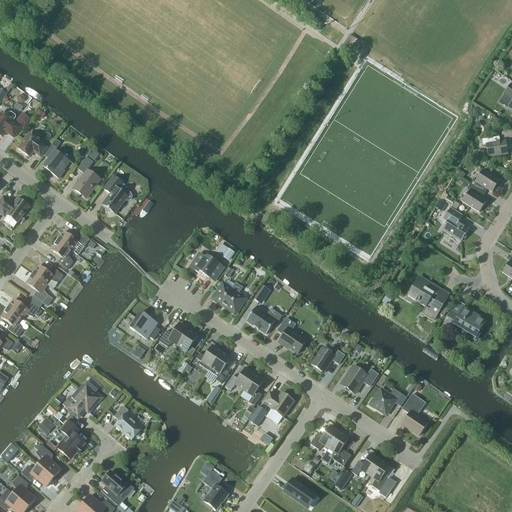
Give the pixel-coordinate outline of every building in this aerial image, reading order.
[(342,46),(355,51),(359,40),(347,35),(342,46)] [(503,95),(498,103),(507,109),(511,112),(511,85),(511,84),(503,95)] [(24,98),(22,96),(19,95),(16,97),(16,101),(18,103),(21,104),(24,102),(24,98)] [(1,113),(0,114),(0,136),(1,138),(5,132),(13,138),(20,129),(12,122),(13,122),(15,118),(15,116),(11,114),(9,114),(6,117),(1,113)] [(23,128),(30,120),(22,114),(15,122),(23,128)] [(40,157),(47,148),(39,142),(40,142),(29,134),(18,149),(28,157),(34,150),(36,152),(35,154),(40,157)] [(499,143),(499,138),(481,140),(482,147),(485,146),(488,159),(507,155),(505,142),(499,143)] [(58,179),(64,172),(63,171),(69,162),(55,151),(60,144),(55,140),(43,156),(48,160),(42,168),(58,179)] [(91,150),(87,156),(94,162),(99,156),(91,150)] [(475,159),(468,156),(465,162),(472,165),(475,159)] [(86,200),(100,181),(87,171),(93,163),(86,158),(77,170),(83,175),(72,190),(86,200)] [(462,180),(465,175),(458,170),(455,176),(462,180)] [(469,185),(484,195),(487,190),(492,193),(499,182),(482,171),(475,182),(473,180),(469,185)] [(124,195),(118,190),(122,185),(112,177),(103,190),(109,195),(102,205),(105,207),(108,207),(108,208),(107,208),(108,211),(109,214),(112,213),(115,215),(125,201),(128,202),(131,200),(131,197),(130,194),(124,195)] [(481,199),(484,195),(469,185),(466,191),(469,192),(462,203),(478,214),(486,202),(481,199)] [(11,207),(7,204),(9,202),(3,197),(0,200),(0,215),(4,218),(6,216),(17,224),(29,208),(17,199),(11,207)] [(451,207),(454,202),(447,198),(444,202),(451,207)] [(439,200),(435,207),(442,212),(446,205),(439,200)] [(460,243),(468,230),(456,223),(460,216),(450,209),(445,216),(450,219),(442,231),(460,243)] [(56,241),(72,252),(77,256),(89,240),(80,233),(74,240),(64,233),(60,237),(56,241)] [(68,257),(72,252),(56,241),(53,246),(54,246),(50,251),(61,258),(57,263),(67,270),(73,263),(68,257)] [(421,242),(416,250),(423,254),(428,247),(421,242)] [(228,249),(222,257),(229,262),(235,254),(228,249)] [(206,259),(199,254),(189,268),(197,273),(198,271),(214,282),(223,269),(207,258),(206,259)] [(511,264),(509,263),(502,274),(511,280),(511,264)] [(32,275),(47,286),(50,281),(57,284),(63,276),(53,269),(49,274),(39,266),(35,271),(35,270),(32,275)] [(228,280),(233,272),(228,269),(223,276),(228,280)] [(43,291),(47,286),(32,275),(28,279),(29,280),(26,284),(36,292),(33,297),(42,304),(48,297),(43,291)] [(448,296),(433,288),(420,279),(414,289),(412,288),(405,299),(416,306),(420,300),(427,304),(421,314),(433,321),(448,296)] [(238,295),(242,288),(235,284),(231,291),(222,285),(212,300),(235,315),(245,300),(238,295)] [(248,293),(253,296),(258,289),(253,286),(248,293)] [(261,287),(253,300),(258,303),(266,290),(261,287)] [(7,309),(22,320),(25,315),(32,318),(34,315),(37,318),(41,312),(28,302),(24,308),(14,300),(10,305),(10,304),(7,309)] [(255,308),(246,322),(266,336),(272,326),(275,328),(282,317),(270,309),(266,316),(255,308)] [(443,317),(448,310),(444,308),(440,315),(443,317)] [(486,321),(463,308),(458,317),(451,312),(443,325),(451,330),(452,328),(476,342),(482,331),(481,330),(486,321)] [(18,325),(22,320),(7,309),(3,313),(4,314),(0,318),(11,326),(7,331),(17,338),(23,330),(18,325)] [(153,341),(160,331),(155,328),(157,325),(140,313),(129,329),(146,340),(148,338),(153,341)] [(297,355),(306,341),(291,331),(295,326),(285,319),(277,332),(283,336),(278,343),(284,348),(285,346),(297,355)] [(177,347),(188,331),(179,324),(171,335),(166,332),(158,343),(167,348),(172,343),(177,347)] [(188,331),(177,347),(191,356),(195,351),(190,348),(197,337),(188,331)] [(0,349),(7,352),(13,344),(3,337),(0,340),(0,349)] [(16,355),(22,346),(17,342),(10,351),(16,355)] [(360,354),(363,349),(357,345),(354,350),(360,354)] [(208,372),(221,353),(212,347),(204,358),(199,354),(196,359),(201,363),(199,366),(208,372)] [(334,358),(321,349),(310,365),(323,374),(331,361),(338,365),(344,356),(337,352),(334,358)] [(221,353),(208,372),(217,378),(215,381),(221,385),(228,374),(223,370),(230,359),(221,353)] [(367,376),(353,367),(340,385),(354,395),(362,383),(369,388),(378,375),(370,370),(367,376)] [(243,392),(254,375),(245,369),(237,380),(232,377),(225,388),(230,392),(234,386),(243,392)] [(254,375),(243,392),(252,397),(248,403),(254,407),(261,396),(256,393),(263,382),(254,375)] [(70,397),(62,405),(65,408),(72,414),(78,419),(85,410),(88,413),(96,403),(97,404),(98,404),(102,399),(97,395),(96,396),(93,394),(96,391),(86,381),(77,391),(80,393),(74,400),(71,398),(70,397)] [(115,399),(119,394),(114,390),(110,395),(115,399)] [(406,399),(393,390),(389,396),(380,391),(373,401),(372,401),(368,406),(373,410),(374,408),(385,416),(393,404),(400,408),(406,399)] [(278,399),(269,393),(262,403),(271,409),(270,410),(282,418),(293,402),(281,394),(278,399)] [(419,437),(428,423),(417,416),(425,404),(412,395),(402,410),(409,415),(401,426),(407,430),(408,429),(419,437)] [(63,401),(58,397),(52,403),(58,407),(63,401)] [(54,416),(57,413),(50,406),(47,410),(54,416)] [(131,441),(141,429),(125,415),(128,412),(123,407),(113,417),(119,422),(115,426),(131,441)] [(249,418),(254,410),(249,407),(244,415),(249,418)] [(266,413),(258,407),(249,421),(257,426),(266,413)] [(38,428),(43,433),(51,424),(46,419),(38,428)] [(70,460),(84,444),(75,435),(79,431),(68,422),(60,431),(67,437),(56,449),(70,460)] [(328,449),(339,433),(330,427),(323,438),(317,434),(310,445),(318,451),(323,446),(328,449)] [(329,466),(331,460),(343,468),(351,457),(341,450),(348,439),(339,433),(328,449),(320,461),(329,466)] [(53,452),(56,449),(48,442),(45,446),(53,452)] [(37,466),(53,479),(60,471),(48,461),(52,456),(42,446),(41,447),(39,444),(34,449),(37,452),(35,454),(41,462),(37,466)] [(1,458),(7,463),(17,452),(11,447),(1,458)] [(369,477),(380,461),(371,454),(364,465),(359,462),(351,473),(357,477),(361,471),(369,477)] [(369,477),(374,480),(371,487),(380,493),(380,495),(386,499),(396,484),(390,481),(387,481),(382,478),(390,467),(380,461),(369,477)] [(308,475),(314,467),(307,462),(301,471),(308,475)] [(46,488),(53,479),(37,466),(33,470),(27,467),(21,474),(30,482),(34,478),(46,488)] [(351,476),(344,471),(334,486),(341,491),(351,476)] [(224,501),(228,495),(217,487),(222,480),(211,472),(202,483),(211,490),(203,502),(216,511),(223,501),(224,501)] [(335,483),(340,476),(334,472),(329,479),(335,483)] [(106,487),(101,493),(116,506),(125,496),(126,497),(132,490),(127,485),(126,486),(110,473),(101,483),(106,487)] [(12,495),(28,509),(35,500),(23,490),(27,485),(18,477),(12,484),(16,491),(12,495)] [(305,508),(314,495),(292,480),(283,493),(305,508)] [(24,511),(28,509),(12,495),(7,490),(0,498),(0,507),(5,511),(9,507),(14,511),(24,511)] [(82,505),(90,511),(112,511),(114,510),(105,502),(101,507),(89,496),(82,505)] [(181,507),(185,501),(180,497),(175,503),(181,507)]
